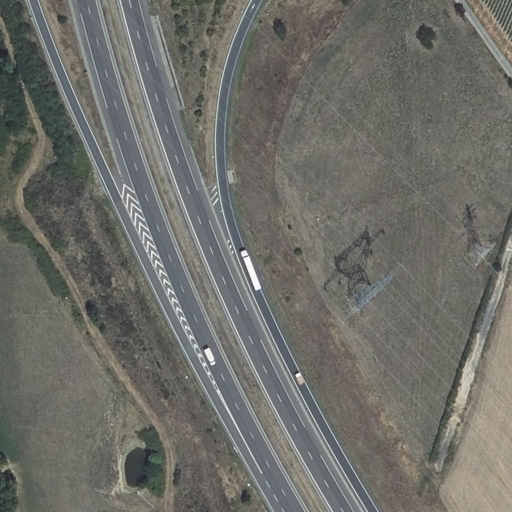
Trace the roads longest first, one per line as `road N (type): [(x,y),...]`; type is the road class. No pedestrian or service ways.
road 1 (motorway): [(351,511),(242,320),(164,117),(134,0)]
road 2 (motorway): [(380,511),(269,313),(228,210),(224,96),(259,0)]
road 3 (motorway): [(31,0),(171,311),(249,454),(271,472)]
road 4 (motorway): [(84,0),(128,148),(271,472)]
